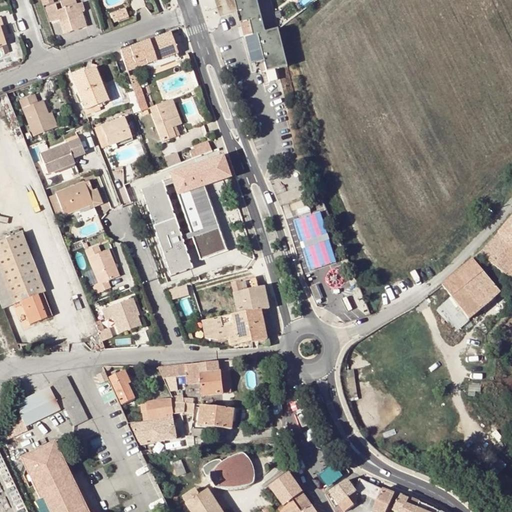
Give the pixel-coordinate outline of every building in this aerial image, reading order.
[(77,13),(82,12),(83,11),(81,3),(75,5),(73,0),(65,0),(59,2),(61,9),(56,11),(54,5),(45,7),(49,22),(57,19),(63,33),(82,28),(77,13)] [(275,69),(287,66),(278,29),(265,32),(257,0),(235,0),(238,11),(250,63),(264,60),(269,82),(278,80),(275,69)] [(128,9),(113,14),(116,22),(131,17),(128,9)] [(77,13),(82,28),(87,26),(82,12),(77,13)] [(120,51),(127,71),(136,68),(134,64),(146,59),(148,64),(178,54),(170,33),(120,51)] [(134,64),(136,68),(148,64),(146,59),(134,64)] [(72,77),(85,111),(98,105),(108,101),(101,84),(95,67),(72,77)] [(136,75),(129,77),(135,94),(139,92),(142,92),(136,75)] [(101,84),(108,101),(111,100),(105,83),(101,84)] [(33,137),(54,129),(48,114),(43,101),(37,103),(34,95),(20,101),(33,137)] [(171,100),(149,109),(162,142),(175,137),(172,129),(181,125),(171,100)] [(100,111),(98,105),(85,111),(86,115),(89,114),(91,114),(100,111)] [(52,113),(48,114),(54,129),(57,127),(52,113)] [(124,117),(101,126),(109,146),(131,137),(124,117)] [(109,146),(101,126),(95,128),(103,148),(109,146)] [(67,144),(40,154),(48,174),(54,172),(73,164),(74,164),(73,159),(85,155),(77,135),(65,140),(67,144)] [(133,140),(131,137),(109,146),(110,149),(133,140)] [(195,151),(198,158),(204,155),(212,152),(207,141),(193,146),(195,151)] [(165,156),(168,165),(181,161),(178,152),(165,156)] [(170,175),(177,195),(198,188),(204,186),(209,184),(228,177),(221,157),(170,175)] [(74,167),(73,164),(54,172),(55,174),(74,167)] [(181,237),(162,182),(139,190),(171,277),(193,269),(183,241),(181,237)] [(74,211),(79,223),(98,216),(94,206),(101,204),(96,190),(88,193),(84,183),(56,193),(64,214),(74,211)] [(195,245),(201,260),(227,251),(204,186),(198,188),(216,238),(195,245)] [(198,188),(177,195),(191,233),(193,238),(195,245),(216,238),(198,188)] [(511,218),(485,249),(475,257),(482,263),(500,278),(505,273),(511,278),(511,218)] [(21,232),(0,240),(0,290),(6,306),(20,301),(37,295),(42,293),(44,293),(21,232)] [(95,256),(101,253),(98,246),(92,249),(95,256)] [(95,256),(92,249),(86,251),(92,268),(98,283),(94,285),(92,285),(96,294),(110,289),(108,281),(119,277),(116,270),(120,268),(118,262),(114,264),(109,250),(101,253),(95,256)] [(500,292),(473,259),(450,279),(443,285),(451,296),(463,311),(469,319),(472,316),(492,300),(500,292)] [(98,283),(92,268),(88,270),(94,285),(98,283)] [(215,331),(217,341),(229,339),(230,346),(266,340),(266,339),(261,310),(269,309),(264,288),(258,288),(256,278),(225,285),(226,292),(233,291),(238,315),(230,316),(231,326),(226,327),(226,330),(215,331)] [(172,299),(189,295),(187,285),(170,289),(172,299)] [(37,295),(47,318),(52,316),(42,293),(37,295)] [(37,295),(20,301),(29,325),(47,318),(37,295)] [(463,311),(451,296),(441,306),(441,311),(450,321),(463,311)] [(133,299),(128,301),(134,318),(137,317),(140,316),(133,299)] [(128,301),(102,311),(106,320),(113,317),(119,334),(141,326),(137,317),(134,318),(128,301)] [(472,316),(469,319),(466,322),(468,325),(475,320),(472,316)] [(205,339),(217,341),(215,331),(213,319),(202,321),(205,339)] [(99,324),(95,325),(98,332),(103,331),(102,326),(100,327),(99,324)] [(103,331),(98,332),(105,349),(116,349),(108,329),(103,331)] [(158,368),(163,379),(187,376),(187,385),(200,383),(202,397),(208,396),(222,395),(220,372),(219,372),(218,364),(218,362),(210,363),(158,368)] [(105,371),(97,375),(101,384),(109,380),(105,371)] [(125,371),(122,372),(128,386),(131,384),(125,371)] [(109,378),(122,406),(135,400),(128,386),(122,372),(109,378)] [(220,372),(222,395),(232,393),(229,372),(220,372)] [(66,377),(52,384),(73,427),(87,420),(66,377)] [(49,388),(15,405),(20,416),(9,421),(17,436),(28,431),(26,427),(60,410),(49,388)] [(183,396),(172,397),(173,400),(174,402),(175,402),(185,403),(193,404),(193,399),(183,398),(183,396)] [(148,402),(146,403),(149,421),(167,418),(166,415),(172,414),(171,400),(164,400),(156,401),(148,402)] [(171,400),(172,414),(184,412),(184,409),(185,403),(175,402),(174,402),(173,400),(171,400)] [(185,403),(184,409),(184,412),(193,414),(194,404),(193,404),(185,403)] [(200,406),(198,426),(231,430),(232,423),(234,410),(200,406)] [(149,421),(129,424),(139,445),(175,439),(172,414),(166,415),(167,418),(149,421)] [(37,449),(61,458),(53,441),(37,449)] [(20,457),(28,474),(37,449),(20,457)] [(61,458),(37,449),(28,474),(40,499),(36,501),(40,511),(82,511),(80,506),(70,484),(73,482),(61,458)] [(224,461),(222,462),(220,460),(218,460),(214,461),(208,464),(203,467),(204,472),(206,475),(208,477),(210,477),(210,481),(213,485),(215,487),(218,489),(230,490),(245,487),(248,486),(252,484),(253,482),(254,478),(254,473),(251,464),(249,460),(246,456),(243,453),(241,453),(236,455),(224,461)] [(181,461),(173,464),(178,477),(185,474),(181,461)] [(270,487),(284,506),(286,504),(301,493),(288,474),(290,472),(287,467),(263,483),(267,488),(270,487)] [(354,490),(377,500),(383,489),(360,478),(359,478),(354,490)] [(338,504),(348,498),(356,491),(347,480),(330,493),(338,504)] [(77,481),(73,482),(70,484),(80,506),(82,511),(91,511),(89,505),(90,504),(87,497),(83,490),(82,491),(77,481)] [(385,511),(394,493),(383,489),(377,500),(372,510),(376,511),(385,511)] [(221,511),(207,490),(199,495),(196,490),(183,498),(191,511),(221,511)] [(348,498),(353,505),(356,503),(357,494),(356,491),(348,498)] [(303,511),(311,507),(301,493),(286,504),(284,506),(279,510),(280,511),(303,511)] [(412,506),(415,500),(409,498),(408,500),(399,496),(392,510),(397,511),(400,511),(405,504),(412,506)] [(344,511),(353,505),(348,498),(338,504),(344,511)] [(414,511),(420,502),(415,500),(412,506),(405,504),(400,511),(414,511)] [(439,511),(420,502),(414,511),(439,511)]
